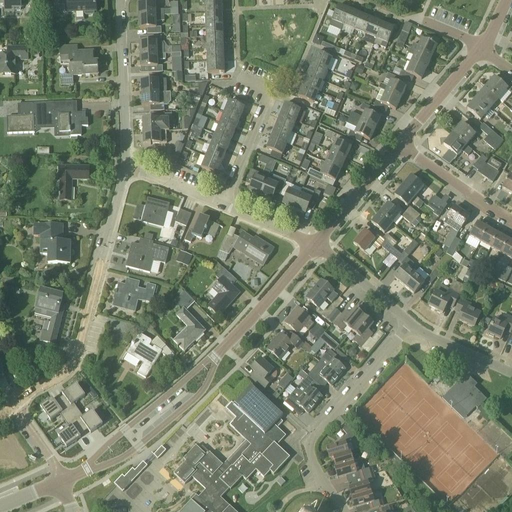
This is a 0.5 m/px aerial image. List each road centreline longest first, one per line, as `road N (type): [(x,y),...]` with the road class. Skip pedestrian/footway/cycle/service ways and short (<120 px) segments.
road 1 (residential): [(10,402),(57,376),(75,354),(125,167)]
road 2 (residential): [(343,511),(321,482),(309,445),(410,324)]
road 3 (residential): [(85,469),(121,458),(198,396),(219,351)]
road 4 (residential): [(219,351),(85,469)]
road 5 (residential): [(125,167),(119,0)]
road 6 (residential): [(219,351),(314,245)]
road 7 (residential): [(511,220),(399,144)]
road 8 (residential): [(314,245),(399,144)]
road 9 (residential): [(399,144),(481,48)]
road 10 (residential): [(410,324),(314,245)]
